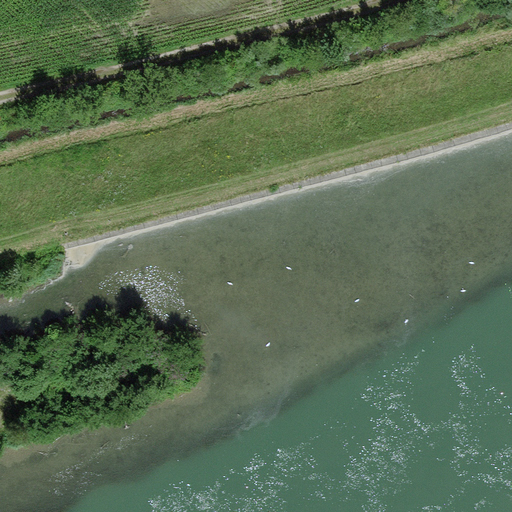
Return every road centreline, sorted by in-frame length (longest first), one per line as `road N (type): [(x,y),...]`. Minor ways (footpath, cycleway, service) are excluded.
road 1 (track): [(511,108),(324,165),(0,243)]
road 2 (track): [(341,0),(0,85)]
